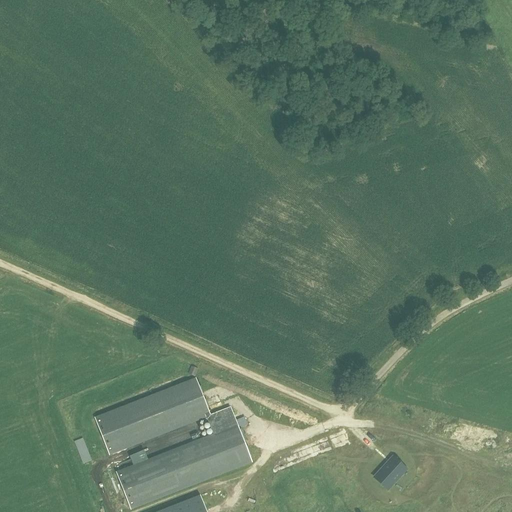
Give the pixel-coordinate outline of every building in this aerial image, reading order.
[(211,415),(196,378),(94,418),(109,455),(206,417),(211,415)] [(252,461),(237,424),(230,407),(211,415),(206,417),(212,434),(116,472),(130,509),(252,461)] [(392,456),(373,476),(387,489),(406,468),(392,456)] [(501,467),(485,478),(496,494),(491,498),(494,502),(510,491),(505,485),(511,481),(501,467)] [(462,504),(471,508),(481,491),(471,486),(462,504)] [(207,511),(201,494),(154,511),(207,511)] [(480,511),(489,511),(484,503),(477,507),(480,511)]
